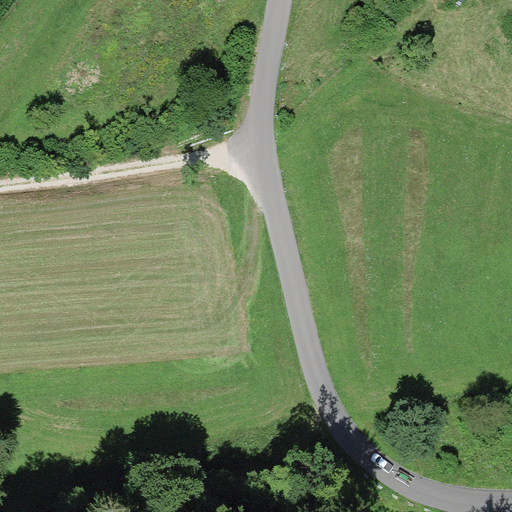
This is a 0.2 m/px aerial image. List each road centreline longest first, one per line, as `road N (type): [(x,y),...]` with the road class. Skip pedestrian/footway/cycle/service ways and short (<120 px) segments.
road 1 (residential): [(417,511),(380,483),(308,364),(256,153),(275,0)]
road 2 (track): [(427,0),(256,153),(0,187)]
road 3 (track): [(0,488),(118,462),(250,455),(284,446),(329,408)]
